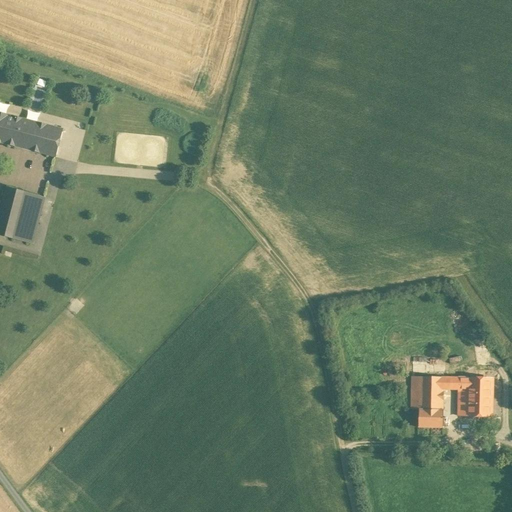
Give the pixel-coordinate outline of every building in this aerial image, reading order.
[(63,129),(0,112),(0,142),(56,157),(63,129)] [(32,182),(17,178),(15,190),(29,193),(32,182)] [(15,190),(7,187),(0,212),(0,235),(17,240),(29,193),(15,190)] [(44,197),(29,193),(17,240),(32,244),(44,197)] [(488,338),(473,322),(464,329),(474,339),(488,338)] [(488,338),(474,339),(478,367),(492,367),(488,338)] [(445,358),(412,356),(412,376),(444,377),(445,358)] [(478,367),(477,367),(477,378),(492,379),(493,367),(492,367),(478,367)] [(501,367),(493,367),(491,417),(491,425),(499,425),(501,367)] [(444,377),(412,376),(411,409),(418,409),(418,408),(443,409),(443,388),(444,377)] [(458,378),(450,378),(450,389),(458,389),(458,378)] [(468,378),(458,378),(458,389),(458,394),(468,394),(468,378)] [(477,378),(468,378),(468,394),(467,416),(479,416),(491,417),(492,379),(477,378)] [(468,394),(458,394),(457,416),(467,416),(468,394)] [(443,409),(418,408),(418,409),(418,427),(442,428),(443,409)] [(491,417),(479,416),(479,424),(491,425),(491,417)]
